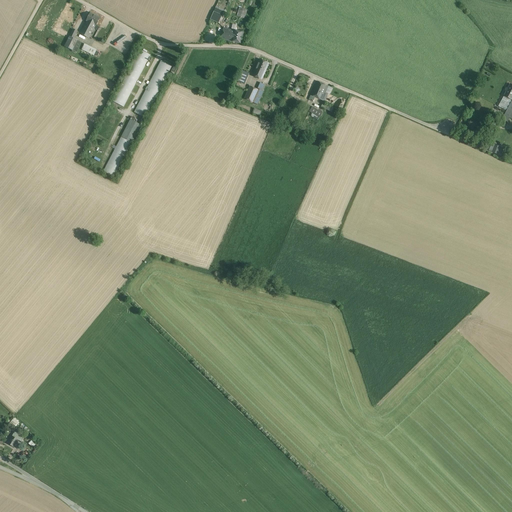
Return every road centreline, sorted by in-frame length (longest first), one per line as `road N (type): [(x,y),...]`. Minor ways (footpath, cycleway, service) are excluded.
road 1 (unclassified): [(78,0),(167,44),(257,51),(447,133)]
road 2 (track): [(392,109),(334,241)]
